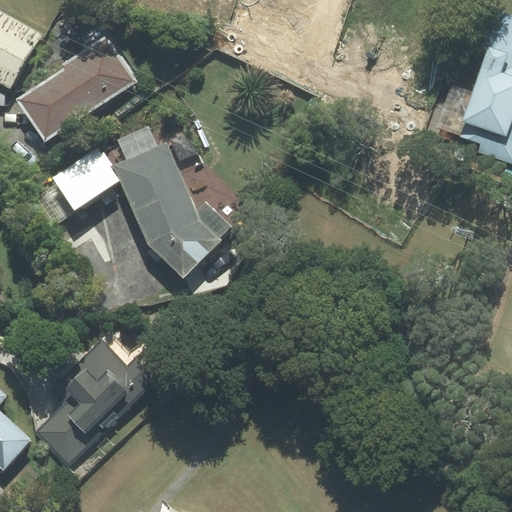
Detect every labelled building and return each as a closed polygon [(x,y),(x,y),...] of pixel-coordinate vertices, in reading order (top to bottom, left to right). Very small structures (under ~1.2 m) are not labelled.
[(0,4),(0,85),(11,92),(47,33),(0,4)] [(511,17),(490,10),(476,49),(488,53),(473,95),(453,88),(439,127),(482,142),(479,151),(511,162),(511,17)] [(106,39),(22,101),(56,148),(140,86),(106,39)] [(184,174),(150,121),(61,178),(83,218),(126,190),(163,264),(190,284),(236,229),(207,199),(201,211),(184,174)] [(38,436),(73,470),(189,352),(162,326),(136,352),(114,330),(63,382),(63,411),(38,436)] [(0,468),(8,477),(38,446),(2,411),(12,401),(0,389),(0,468)] [(0,511),(11,511),(16,506),(0,493),(0,511)]
